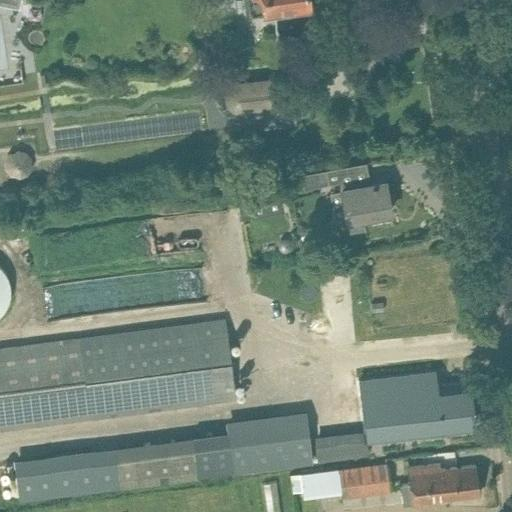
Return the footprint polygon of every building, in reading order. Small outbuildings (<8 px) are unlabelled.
[(249,0),(251,9),(264,7),(264,10),(268,9),(269,15),(288,13),(288,9),(311,6),(310,0),(249,0)] [(0,66),(10,67),(9,15),(0,14),(0,66)] [(235,56),(203,60),(204,70),(236,65),(235,56)] [(270,106),(267,80),(239,83),(236,84),(233,85),(230,87),(228,90),(227,93),(227,96),(227,99),(228,102),(230,105),(233,107),(235,109),(238,110),(242,110),(270,106)] [(7,165),(7,166),(7,167),(7,168),(8,169),(8,170),(8,171),(9,172),(9,173),(10,174),(11,175),(12,176),(13,177),(14,177),(15,178),(16,178),(17,178),(18,178),(19,178),(20,178),(21,178),(22,178),(23,178),(24,177),(25,177),(26,176),(27,176),(28,175),(28,174),(29,173),(30,172),(30,171),(30,170),(31,169),(31,168),(31,167),(31,166),(31,165),(31,164),(31,163),(30,162),(30,161),(30,160),(29,159),(28,159),(28,158),(27,157),(26,156),(25,156),(24,155),(23,155),(22,155),(21,155),(20,154),(19,154),(18,154),(17,154),(16,155),(15,155),(14,155),(13,156),(12,156),(11,157),(11,158),(10,159),(9,159),(9,160),(8,161),(8,162),(8,163),(7,164),(7,165)] [(246,183),(235,185),(240,214),(251,212),(249,203),(283,197),(282,193),(331,184),(328,169),(279,178),(246,183)] [(365,184),(342,188),(348,219),(350,231),(365,228),(363,216),(370,215),(390,211),(390,210),(386,211),(383,199),(388,198),(384,180),(365,184)] [(278,245),(278,246),(278,247),(278,248),(278,249),(279,249),(279,250),(280,251),(280,252),(281,252),(282,253),(283,253),(284,253),(285,253),(286,253),(287,253),(288,252),(289,252),(290,252),(290,251),(291,251),(291,250),(292,249),(292,248),(292,247),(292,246),(292,245),(292,244),(292,243),(291,242),(291,241),(290,241),(290,240),(289,240),(288,239),(287,239),(286,239),(285,239),(284,239),(283,239),(282,239),(282,240),(281,240),(280,241),(279,241),(279,242),(279,243),(278,243),(278,244),(278,245)] [(371,301),(372,311),(384,309),(383,299),(371,301)] [(79,336),(0,345),(0,427),(89,416),(234,397),(235,397),(232,376),(224,317),(79,336)] [(436,369),(358,379),(364,433),(365,441),(366,441),(474,428),(469,379),(437,383),(436,369)] [(390,490),(386,463),(338,469),(341,487),(342,497),(390,490)] [(444,499),(440,468),(440,463),(407,467),(408,483),(400,484),(402,504),(411,503),(444,499)] [(478,495),(475,464),(440,468),(444,499),(459,497),(478,495)] [(341,487),(338,469),(281,476),(283,492),(310,489),(310,491),(341,487)] [(281,511),(280,481),(265,481),(266,511),(281,511)]
